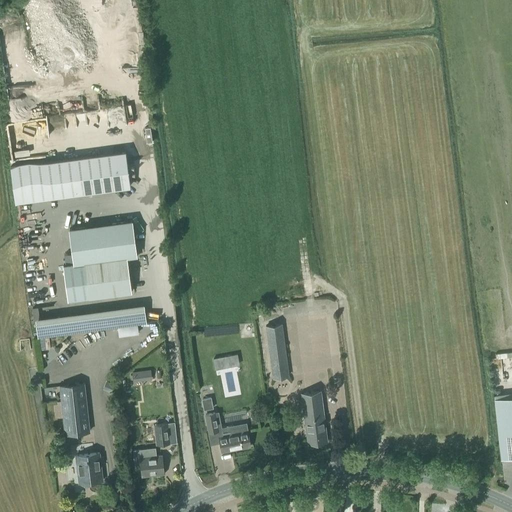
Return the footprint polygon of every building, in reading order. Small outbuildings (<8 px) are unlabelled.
[(123,148),(11,164),(15,197),(128,182),(123,148)] [(74,263),(127,256),(136,255),(132,221),(69,229),(74,263)] [(74,263),(63,265),(69,301),(89,298),(132,292),(127,256),(74,263)] [(281,324),(266,326),(272,377),(288,375),(281,324)] [(83,382),(59,385),(65,434),(89,431),(83,382)] [(327,440),(320,391),(300,393),(307,443),(327,440)] [(511,456),(511,395),(494,398),(500,457),(511,456)] [(202,397),(204,409),(212,408),(210,396),(202,397)] [(218,430),(214,413),(205,414),(209,432),(218,430)] [(158,424),(160,444),(170,443),(168,423),(158,424)] [(245,431),(244,426),(233,428),(234,433),(219,436),(222,452),(231,450),(230,449),(241,447),(241,448),(250,446),(247,430),(245,431)] [(135,466),(141,465),(142,474),(155,473),(155,474),(164,473),(162,455),(157,455),(156,446),(134,449),(134,452),(134,458),(135,458),(135,466)] [(79,464),(81,482),(102,480),(99,452),(75,455),(76,465),(79,464)]
